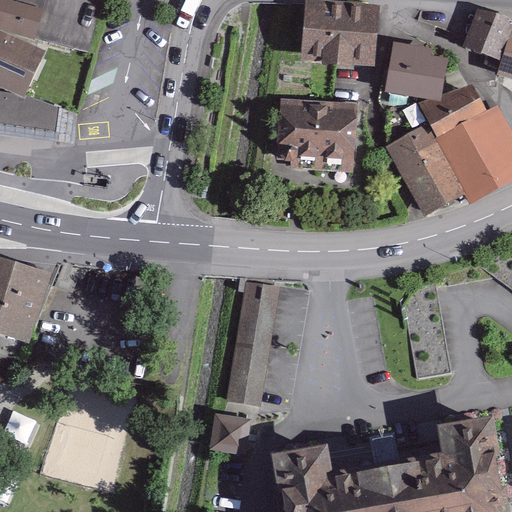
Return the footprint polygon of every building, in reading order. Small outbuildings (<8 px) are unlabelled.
[(3,0),(0,0),(0,24),(38,36),(45,12),(3,0)] [(376,10),(302,6),(298,59),(373,64),(376,10)] [(466,36),(461,50),(497,63),(508,32),(511,22),(475,10),(472,17),(466,36)] [(472,17),(428,13),(426,21),(466,36),(472,17)] [(511,33),(508,32),(497,63),(494,77),(511,82),(511,33)] [(0,88),(20,97),(40,52),(0,37),(0,88)] [(445,55),(392,46),(384,94),(414,99),(438,103),(441,81),(445,55)] [(438,103),(414,99),(429,127),(434,138),(482,113),(461,71),(441,81),(438,103)] [(20,97),(0,88),(0,127),(59,133),(60,109),(20,97)] [(355,106),(276,102),(272,167),(351,171),(355,106)] [(511,170),(482,113),(434,138),(465,197),(469,204),(511,181),(511,170)] [(465,197),(434,138),(429,127),(386,149),(422,219),(465,197)] [(511,254),(479,266),(511,290),(511,254)] [(47,279),(0,262),(0,352),(24,361),(34,333),(29,331),(47,279)] [(436,281),(402,293),(417,379),(452,373),(436,281)] [(278,289),(248,284),(229,401),(258,406),(278,289)] [(17,374),(0,369),(0,382),(14,385),(17,374)] [(123,384),(111,426),(131,432),(142,389),(123,384)] [(0,426),(10,402),(0,397),(0,426)] [(241,450),(245,424),(219,420),(215,446),(241,450)] [(322,454),(278,461),(287,511),(502,511),(488,425),(444,433),(449,460),(398,469),(398,463),(377,466),(377,472),(327,481),(322,454)]
